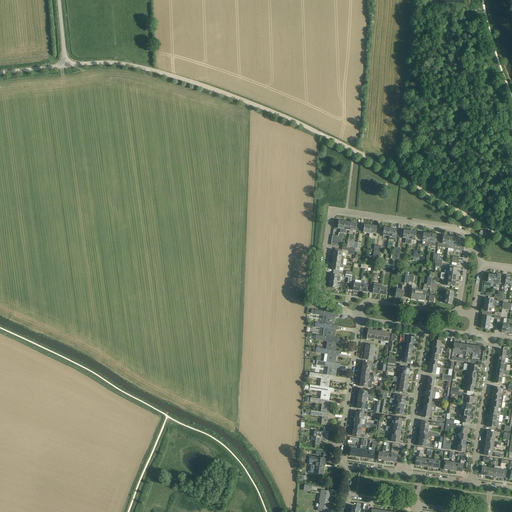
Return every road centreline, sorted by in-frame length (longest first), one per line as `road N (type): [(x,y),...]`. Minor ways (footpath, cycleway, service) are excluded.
road 1 (track): [(511,242),(268,110),(121,63),(64,65)]
road 2 (residential): [(348,465),(338,456),(359,320)]
road 3 (residential): [(473,242),(458,227),(330,212)]
road 4 (residential): [(403,473),(425,328)]
road 5 (residential): [(469,482),(490,337)]
road 6 (unclassified): [(0,72),(64,65),(59,0)]
road 7 (residential): [(355,314),(318,288),(330,212)]
